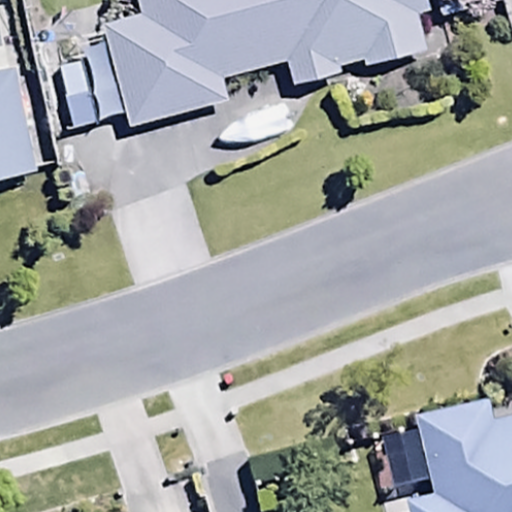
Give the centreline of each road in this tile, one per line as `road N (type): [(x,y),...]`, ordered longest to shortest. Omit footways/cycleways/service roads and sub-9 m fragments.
road 1 (residential): [(177,334),(511,205)]
road 2 (residential): [(0,393),(177,334)]
road 3 (residential): [(228,511),(177,334)]
